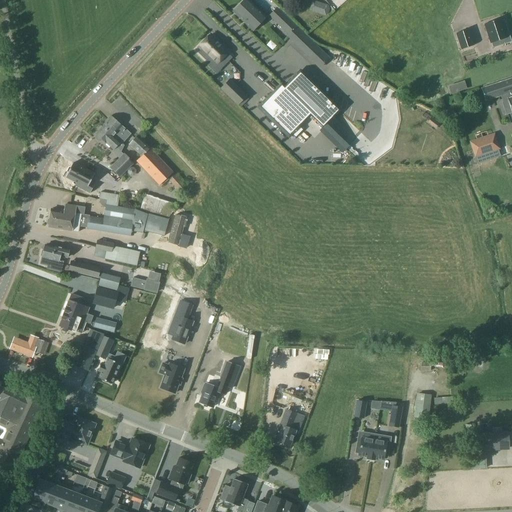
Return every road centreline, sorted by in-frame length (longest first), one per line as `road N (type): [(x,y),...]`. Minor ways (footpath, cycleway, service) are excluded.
road 1 (secondary): [(0,292),(42,160),(186,0)]
road 2 (unclassified): [(222,452),(0,362)]
road 3 (unclassified): [(339,511),(289,479),(222,452)]
